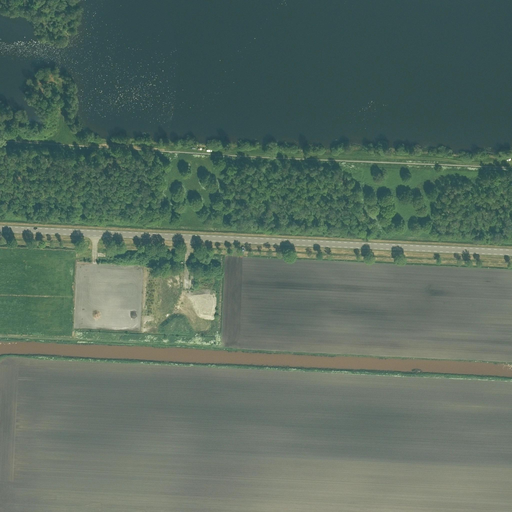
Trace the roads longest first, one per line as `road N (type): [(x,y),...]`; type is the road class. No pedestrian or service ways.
road 1 (track): [(511,162),(0,138)]
road 2 (tertiary): [(511,251),(0,228)]
